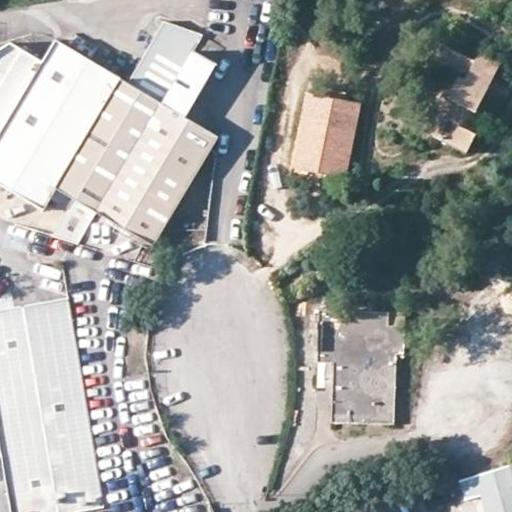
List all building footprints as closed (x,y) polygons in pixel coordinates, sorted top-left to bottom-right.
[(0,48),(0,183),(44,210),(57,188),(74,198),(65,215),(88,228),(97,212),(154,244),(219,137),(187,117),(219,65),(195,51),(204,34),(165,21),(128,82),(58,39),(44,61),(10,41),(0,48)] [(443,119),(433,138),(471,158),(490,120),(480,115),(504,70),(482,59),(479,66),(447,49),(436,70),(461,83),(452,100),(447,98),(438,116),(443,119)] [(362,107),(307,96),(293,171),(347,182),(362,107)] [(428,136),(433,138),(443,119),(438,116),(428,136)] [(78,244),(88,228),(65,215),(52,236),(78,244)] [(66,294),(0,304),(0,475),(5,511),(42,511),(99,503),(66,294)] [(398,355),(405,355),(407,314),(320,310),(318,362),(334,363),(333,388),(332,423),(395,425),(398,355)] [(334,363),(318,362),(317,387),(333,388),(334,363)] [(511,511),(511,474),(509,466),(460,482),(466,501),(481,497),(485,511),(511,511)]
